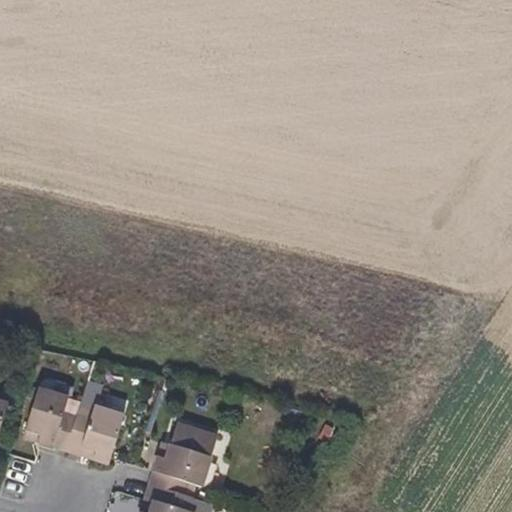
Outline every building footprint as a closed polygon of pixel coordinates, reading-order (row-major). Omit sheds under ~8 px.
[(68,444),(79,410),(66,406),(68,399),(38,390),(26,431),(39,435),(36,443),(41,445),(65,452),(68,444)] [(0,431),(8,404),(0,401),(0,431)] [(93,414),(95,407),(81,403),(79,410),(93,414)] [(203,489),(218,437),(177,424),(170,446),(166,460),(158,457),(153,473),(149,486),(157,488),(185,497),(188,484),(203,489)] [(36,443),(39,435),(26,431),(23,439),(36,443)] [(166,460),(170,446),(162,443),(158,457),(166,460)] [(96,453),(68,444),(65,452),(93,461),(96,453)] [(149,511),(157,488),(149,486),(140,511),(149,511)] [(187,511),(192,499),(185,497),(157,488),(149,511),(187,511)] [(113,493),(109,511),(131,511),(135,496),(113,493)] [(205,511),(208,504),(192,499),(187,511),(205,511)]
